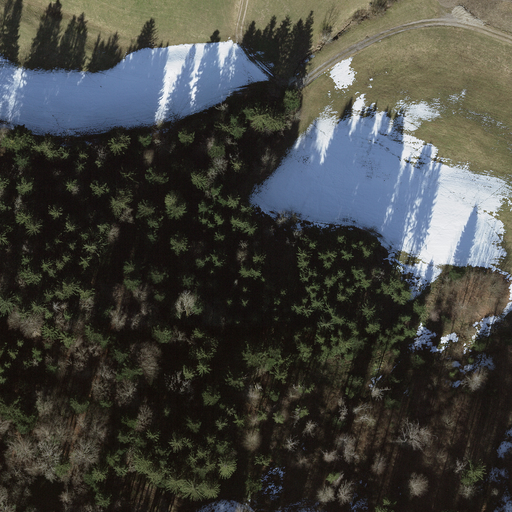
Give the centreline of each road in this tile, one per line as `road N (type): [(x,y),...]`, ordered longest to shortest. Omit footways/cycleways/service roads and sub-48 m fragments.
road 1 (track): [(511,41),(429,21),(365,42),(288,86),(263,71),(238,37)]
road 2 (track): [(238,37),(115,34),(23,0)]
